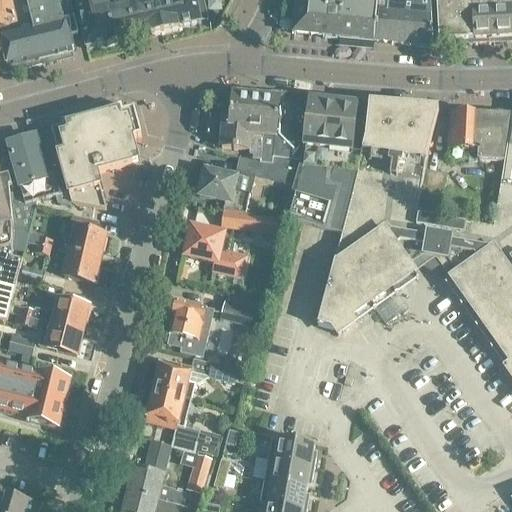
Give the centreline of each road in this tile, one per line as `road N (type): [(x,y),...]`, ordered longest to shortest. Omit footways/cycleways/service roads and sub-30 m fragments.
road 1 (unclassified): [(78,511),(183,113),(180,68)]
road 2 (tertiary): [(244,66),(420,82),(511,78)]
road 3 (tertiary): [(0,117),(180,68)]
